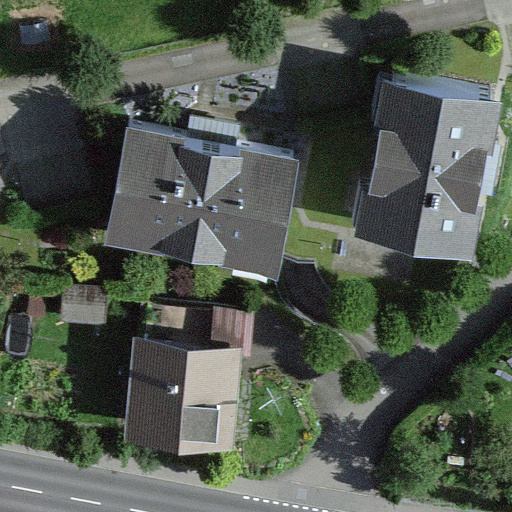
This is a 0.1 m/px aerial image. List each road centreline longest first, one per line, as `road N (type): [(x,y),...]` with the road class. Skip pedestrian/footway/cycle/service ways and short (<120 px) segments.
road 1 (residential): [(0,98),(507,0)]
road 2 (residential): [(511,280),(365,421),(335,480),(330,511)]
road 3 (primary): [(0,484),(146,511)]
